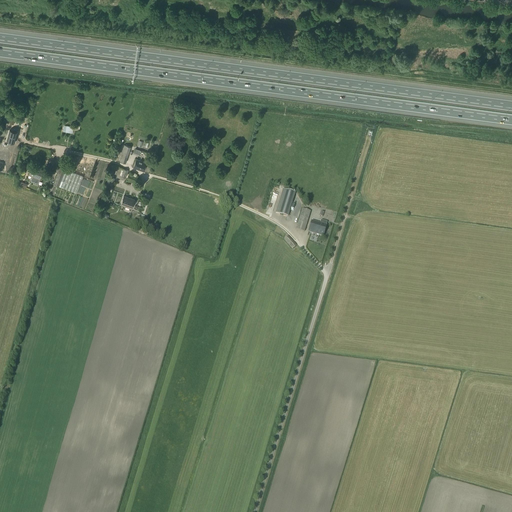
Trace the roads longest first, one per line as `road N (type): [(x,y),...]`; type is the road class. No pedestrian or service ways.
road 1 (motorway): [(511,106),(0,38)]
road 2 (motorway): [(0,52),(511,120)]
road 3 (unclassified): [(326,275),(282,226),(256,211),(107,160),(28,143),(26,122)]
road 4 (track): [(166,0),(281,25),(337,21),(388,38),(511,47)]
road 5 (unclassified): [(256,511),(326,275)]
road 6 (track): [(330,263),(368,136)]
